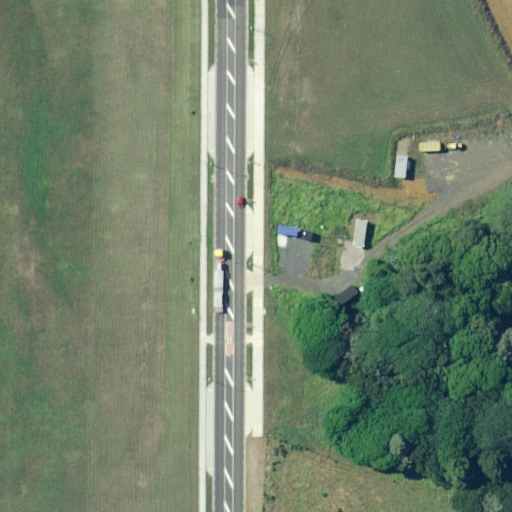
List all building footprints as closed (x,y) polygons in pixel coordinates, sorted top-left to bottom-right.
[(150,88),(109,85),(103,175),(144,178),(148,118),(157,119),(158,99),(149,99),(150,88)] [(118,180),(100,179),(99,187),(105,187),(104,197),(116,198),(118,180)] [(359,220),(355,246),(365,247),(369,221),(359,220)] [(317,230),(311,281),(335,284),(341,233),(317,230)] [(89,322),(86,299),(54,303),(57,328),(76,326),(76,323),(89,322)] [(142,407),(139,385),(97,391),(100,412),(142,407)]
